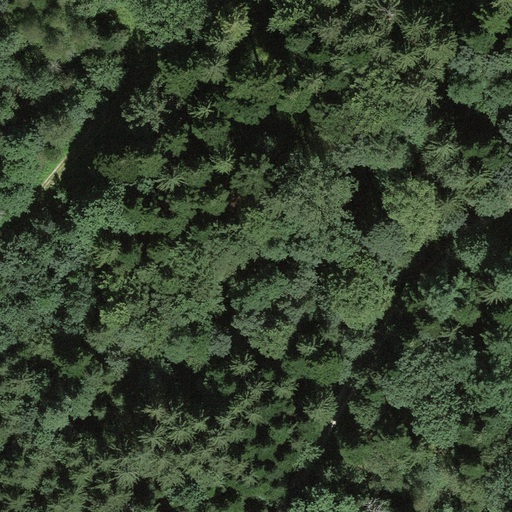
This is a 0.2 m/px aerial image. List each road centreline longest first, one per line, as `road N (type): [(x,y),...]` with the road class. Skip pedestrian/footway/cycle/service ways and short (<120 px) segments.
road 1 (track): [(278,511),(371,342),(430,262),(511,194)]
road 2 (track): [(0,237),(205,0)]
